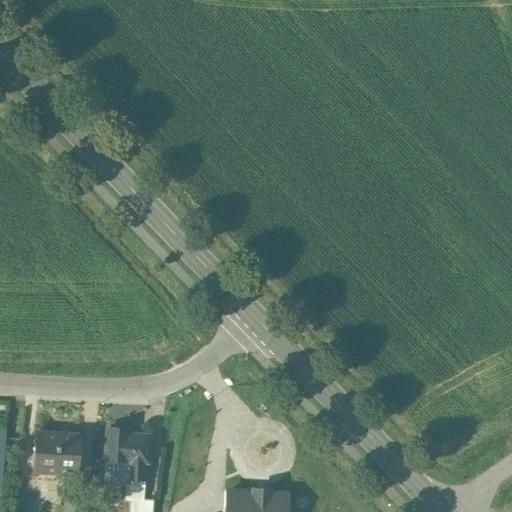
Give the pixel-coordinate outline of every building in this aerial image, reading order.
[(127,429),(107,428),(105,459),(127,460),(126,477),(144,479),(145,462),(147,462),(149,436),(127,434),(127,429)] [(78,435),(34,432),(32,471),(76,473),(78,435)] [(119,483),(94,481),(93,495),(118,497),(119,483)] [(286,511),(288,493),(225,489),(223,511),(286,511)] [(152,511),(153,501),(125,498),(123,511),(152,511)] [(80,511),(82,503),(66,501),(64,511),(80,511)]
